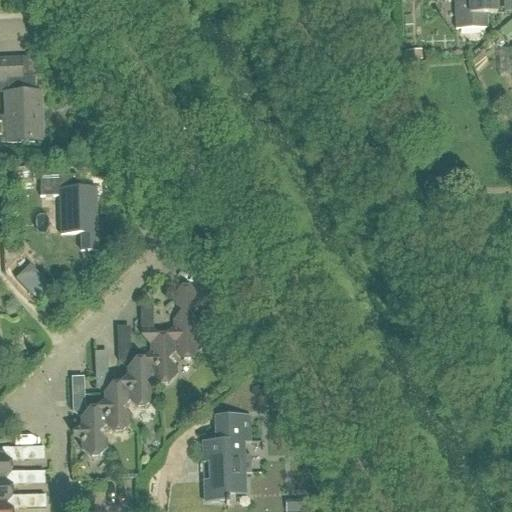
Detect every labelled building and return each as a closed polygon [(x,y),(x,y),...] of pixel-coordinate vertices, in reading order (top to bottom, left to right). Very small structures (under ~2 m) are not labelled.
[(498,16),(497,0),(455,0),(457,32),(488,30),(488,16),(498,16)] [(35,67),(21,67),(21,61),(0,61),(0,83),(7,83),(7,95),(4,96),(5,120),(0,120),(0,144),(6,144),(6,146),(42,144),(41,94),(36,95),(35,80),(35,67)] [(8,172),(9,188),(33,186),(32,170),(8,172)] [(80,236),(81,253),(97,253),(96,192),(77,193),(77,179),(41,179),(41,199),(60,198),(61,236),(80,236)] [(39,210),(40,225),(51,224),(50,209),(39,210)] [(37,305),(52,291),(41,279),(37,284),(25,272),(15,282),(37,305)] [(152,371),(152,380),(159,387),(168,387),(176,378),(176,371),(167,362),(174,355),(182,362),(190,362),(200,353),(200,346),(191,337),(199,329),(199,321),(191,313),(199,305),(199,296),(191,288),(183,288),(174,297),(174,305),(183,314),(174,322),(174,329),(166,337),(159,336),(153,332),(153,327),(141,328),(142,338),(150,347),(150,353),(142,362),(152,371)] [(152,371),(142,362),(136,363),(131,358),(131,350),(118,350),(118,363),(128,372),(127,378),(119,387),(129,396),(128,404),(136,411),(144,412),(153,403),(153,396),(144,387),(152,380),(152,371)] [(129,396),(119,387),(113,387),(108,384),(108,375),(96,375),(96,390),(104,397),(104,404),(96,413),(105,421),(105,429),(114,437),(121,437),(129,428),(129,420),(120,412),(128,404),(129,396)] [(105,421),(96,413),(89,412),(84,409),(84,399),(72,399),(73,414),(80,421),(80,428),(72,437),(81,446),(82,453),(91,462),(98,462),(107,453),(107,446),(98,437),(105,429),(105,421)] [(245,458),(244,445),(250,445),(249,418),(216,419),(217,445),(203,445),(204,465),(214,465),(215,483),(210,483),(211,504),(226,504),(226,508),(230,508),(229,498),(246,497),(245,476),(251,476),(251,458),(245,458)] [(0,484),(2,485),(11,476),(11,468),(14,464),(24,463),(24,451),(10,452),(1,460),(0,459),(0,484)] [(0,508),(4,508),(12,499),(12,492),(16,488),(25,487),(24,475),(11,476),(2,485),(0,484),(0,508)] [(0,511),(15,511),(16,511),(25,511),(25,499),(12,499),(4,508),(0,508),(0,511)]
